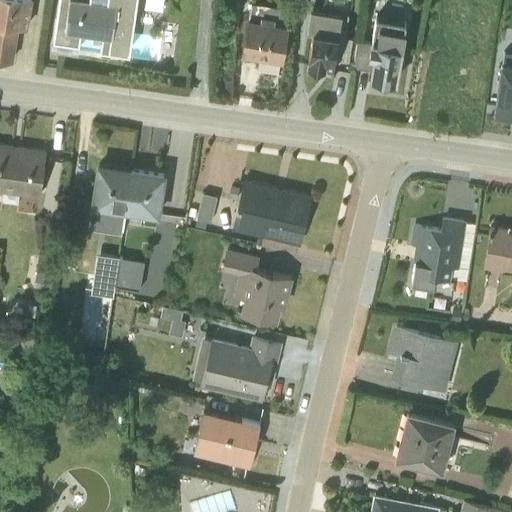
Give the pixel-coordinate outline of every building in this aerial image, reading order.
[(0,0),(0,57),(12,60),(18,24),(27,26),(30,0),(0,0)] [(101,30),(99,46),(128,50),(135,0),(57,0),(52,40),(78,43),(81,27),(101,30)] [(283,10),(250,4),(247,19),(246,19),(240,56),(258,59),(256,71),(276,74),(278,62),(281,63),(287,25),(281,24),(283,10)] [(340,15),(311,10),(307,31),(312,32),(306,65),(331,69),(340,15)] [(352,66),(371,70),(370,73),(379,75),(379,77),(394,80),(405,24),(375,18),(371,41),(370,40),(369,42),(356,40),(352,66)] [(511,51),(503,50),(494,110),(511,112),(511,51)] [(0,189),(39,195),(45,148),(0,141),(0,189)] [(130,166),(96,161),(90,205),(124,210),(130,166)] [(158,215),(165,171),(130,166),(124,210),(158,215)] [(309,194),(243,179),(242,186),(230,184),(227,196),(239,199),(233,225),(298,240),(309,194)] [(216,194),(202,191),(202,194),(192,192),(187,214),(196,216),(210,219),(210,218),(216,194)] [(414,258),(411,280),(433,283),(432,286),(447,288),(449,276),(465,278),(474,221),(442,216),(440,227),(414,223),(411,241),(420,243),(417,259),(414,258)] [(511,227),(490,224),(484,265),(503,268),(503,262),(504,262),(511,263),(511,227)] [(258,254),(225,246),(221,267),(237,271),(233,293),(242,295),(240,310),(276,319),(279,304),(284,305),(291,274),(255,265),(258,254)] [(46,293),(51,293),(53,280),(50,279),(51,264),(55,264),(57,252),(53,251),(53,248),(39,247),(34,286),(46,288),(46,293)] [(89,276),(113,280),(117,260),(92,257),(89,276)] [(138,283),(141,264),(117,260),(112,291),(132,294),(134,283),(138,283)] [(390,372),(425,381),(426,377),(442,381),(453,338),(395,324),(389,348),(397,350),(390,372)] [(201,338),(191,378),(200,380),(199,384),(258,397),(262,383),(270,385),(274,369),(280,340),(281,340),(251,333),(248,345),(211,336),(209,340),(201,338)] [(203,408),(203,409),(192,452),(249,466),(258,422),(203,408)] [(392,457),(442,469),(454,420),(405,408),(392,457)] [(140,463),(129,471),(137,481),(148,473),(140,463)] [(444,511),(445,507),(438,506),(438,504),(372,492),(368,511),(444,511)] [(458,511),(511,511),(511,509),(462,497),(458,511)]
